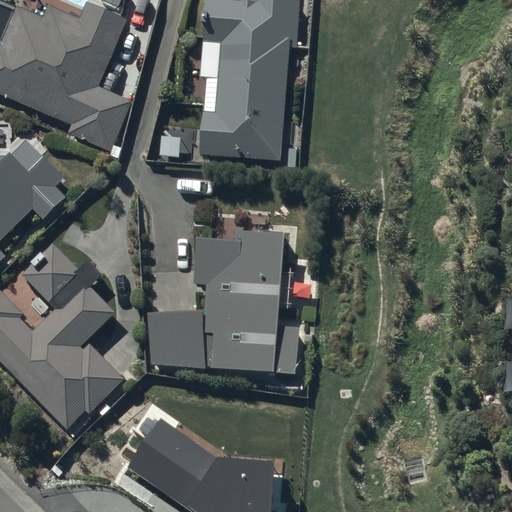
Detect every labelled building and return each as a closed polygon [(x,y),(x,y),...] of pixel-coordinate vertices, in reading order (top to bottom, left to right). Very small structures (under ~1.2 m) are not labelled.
[(283,162),(290,51),(299,51),(302,3),(260,0),(252,0),(252,5),(208,2),(206,44),(223,46),(219,116),(205,115),(202,157),(283,162)] [(0,95),(72,126),(68,135),(112,154),(134,102),(100,87),(127,21),(91,6),(84,23),(52,9),(47,20),(19,8),(4,44),(0,42),(0,95)] [(194,132),(162,130),(159,159),(192,162),(194,132)] [(0,249),(0,246),(35,211),(46,222),(68,199),(59,190),(67,180),(29,144),(15,159),(0,158),(0,266),(8,258),(0,249)] [(153,369),(298,377),(302,331),(282,329),(290,238),(239,236),(239,246),(199,245),(197,289),(207,289),(207,317),(152,318),(153,369)] [(0,291),(0,361),(68,432),(88,413),(92,417),(129,381),(91,342),(118,316),(93,290),(107,277),(93,262),(81,273),(57,249),(48,258),(46,256),(34,268),(36,270),(25,280),(56,312),(34,333),(22,321),(26,317),(0,291)] [(160,419),(128,467),(194,511),(270,511),(275,460),(216,457),(160,419)]
